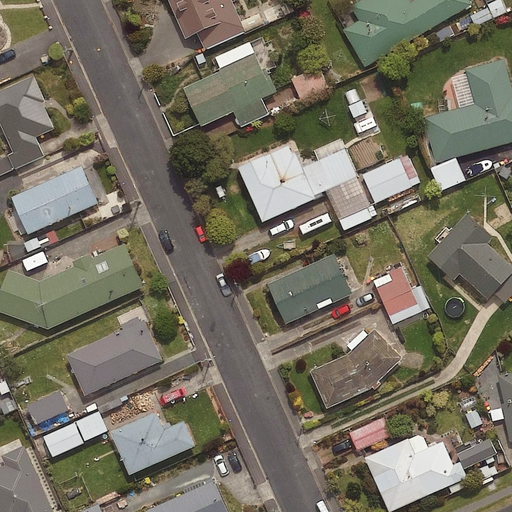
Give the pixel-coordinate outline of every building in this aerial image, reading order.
[(245,30),(232,0),(169,0),(185,35),(197,30),(204,48),(245,30)] [(473,2),(471,0),(357,0),(350,4),(358,18),(342,27),(364,64),(473,2)] [(277,89),(265,64),(262,66),(254,50),(181,85),(200,125),(233,109),(241,125),(269,112),(261,96),(277,89)] [(511,85),(504,56),(466,67),(475,102),(424,115),(436,161),(511,140),(511,85)] [(45,99),(34,72),(0,87),(0,123),(10,145),(53,126),(42,100),(45,99)] [(262,219),(315,195),(290,141),(238,164),(262,219)] [(98,200),(81,163),(11,195),(27,232),(98,200)] [(493,234),(467,210),(427,253),(454,277),(460,271),(488,296),(511,269),(511,263),(487,241),(493,234)] [(143,284),(124,241),(40,279),(9,268),(0,292),(0,310),(47,327),(143,284)] [(352,291),(334,251),(268,281),(286,321),(352,291)] [(414,291),(404,269),(376,281),(395,326),(432,310),(422,288),(414,291)] [(162,358),(144,317),(66,353),(84,393),(162,358)] [(402,355),(374,326),(347,352),(310,368),(326,406),(370,387),(402,355)] [(511,370),(498,374),(511,435),(511,370)] [(71,412),(63,393),(30,408),(38,426),(71,412)] [(164,428),(156,410),(110,430),(129,473),(195,444),(184,419),(164,428)] [(481,411),(467,415),(471,432),(486,428),(481,411)] [(109,433),(100,413),(46,438),(55,458),(109,433)] [(394,436),(386,419),(352,435),(360,452),(394,436)] [(467,475),(460,460),(441,469),(430,445),(415,451),(408,436),(364,456),(389,510),(467,475)] [(499,456),(492,441),(461,456),(468,470),(499,456)] [(54,511),(24,443),(0,453),(4,463),(0,464),(0,511),(54,511)] [(228,511),(213,478),(144,508),(145,511),(228,511)]
